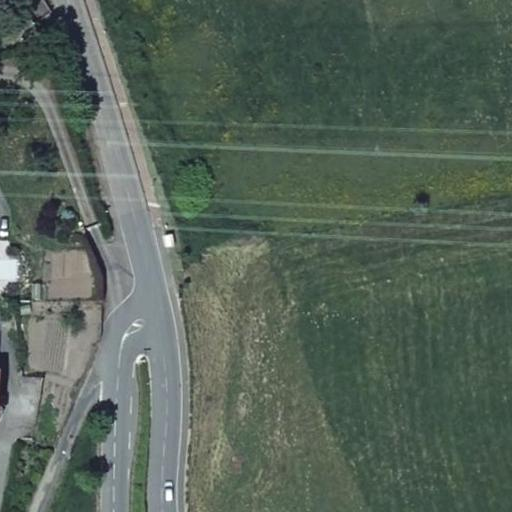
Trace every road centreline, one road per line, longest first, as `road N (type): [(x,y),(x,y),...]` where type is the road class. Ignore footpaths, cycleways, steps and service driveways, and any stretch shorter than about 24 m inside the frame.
road 1 (tertiary): [(157,309),(66,0)]
road 2 (residential): [(162,511),(167,397),(157,309)]
road 3 (residential): [(117,376),(87,390),(36,511)]
road 4 (tertiary): [(114,511),(117,376)]
